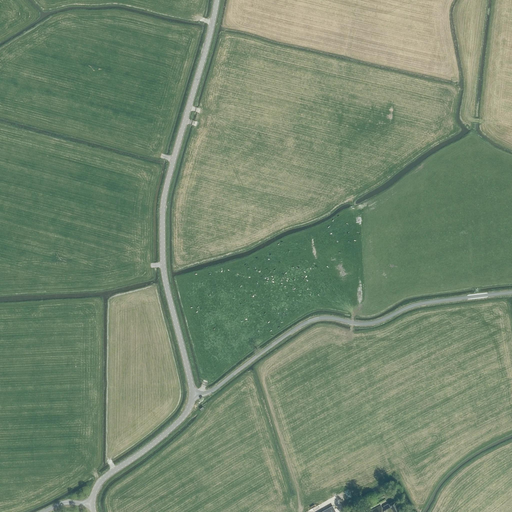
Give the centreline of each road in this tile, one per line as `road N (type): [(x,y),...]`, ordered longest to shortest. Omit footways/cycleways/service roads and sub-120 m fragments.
road 1 (tertiary): [(191,395),(163,280),(159,222),(215,0)]
road 2 (unclassified): [(191,395),(209,392),(308,320),(369,323),(420,303),(511,292)]
road 3 (tertiary): [(91,504),(103,479),(183,416),(191,395)]
